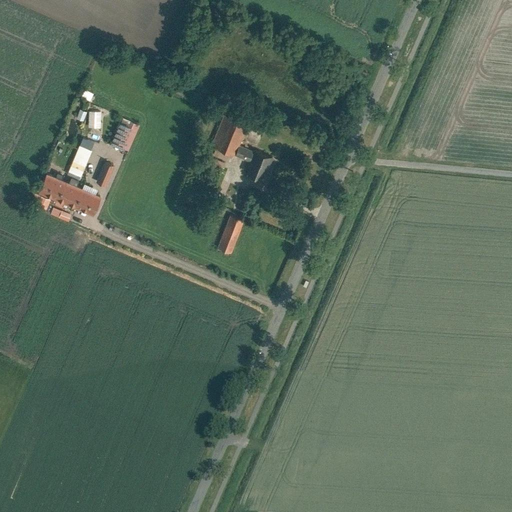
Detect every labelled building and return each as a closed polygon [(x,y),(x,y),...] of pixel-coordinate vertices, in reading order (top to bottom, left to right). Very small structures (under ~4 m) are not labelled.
[(81,95),(89,99),(93,92),(85,88),(81,95)] [(101,129),(102,112),(90,112),(90,129),(101,129)] [(242,123),(220,114),(208,147),(248,162),(243,174),(263,181),(272,156),(235,142),(242,123)] [(124,150),(133,129),(120,123),(111,144),(124,150)] [(67,172),(79,177),(92,148),(79,143),(67,172)] [(90,177),(101,182),(109,162),(98,158),(90,177)] [(97,195),(44,172),(35,194),(87,217),(97,195)] [(53,205),(50,212),(68,220),(71,213),(53,205)] [(230,250),(243,219),(228,213),(215,244),(230,250)]
